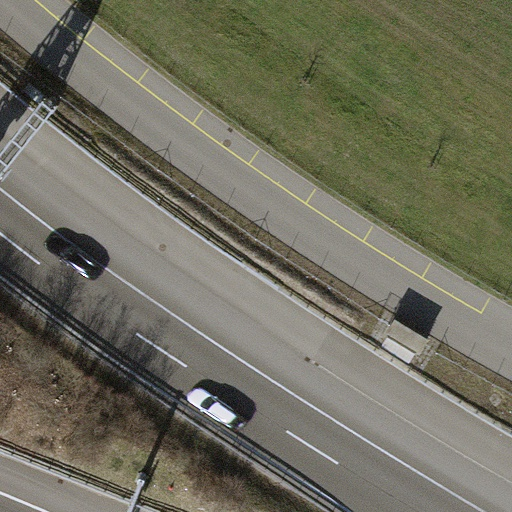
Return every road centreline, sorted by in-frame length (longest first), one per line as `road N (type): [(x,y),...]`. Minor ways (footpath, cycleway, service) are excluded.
road 1 (unclassified): [(13,0),(193,149),(511,340)]
road 2 (motorway): [(418,511),(143,337),(0,231)]
